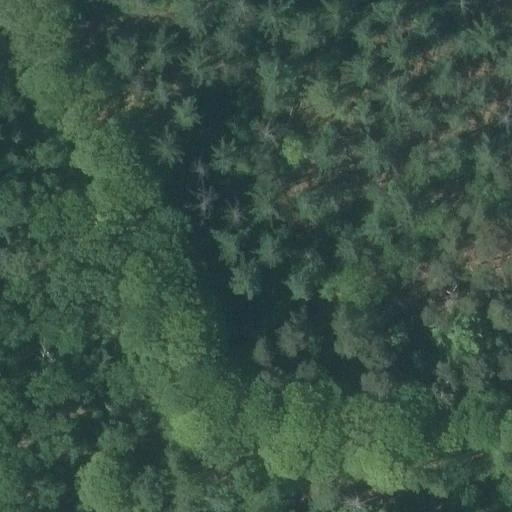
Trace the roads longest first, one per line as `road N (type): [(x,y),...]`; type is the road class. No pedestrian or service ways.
road 1 (track): [(0,492),(511,127)]
road 2 (track): [(43,0),(197,349)]
